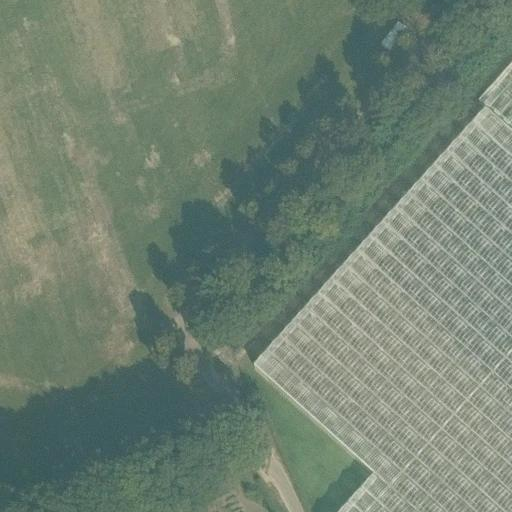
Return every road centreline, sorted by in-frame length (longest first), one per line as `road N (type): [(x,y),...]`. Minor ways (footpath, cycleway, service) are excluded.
road 1 (track): [(264,448),(181,336),(477,0)]
road 2 (unclassified): [(294,511),(264,448),(133,511)]
